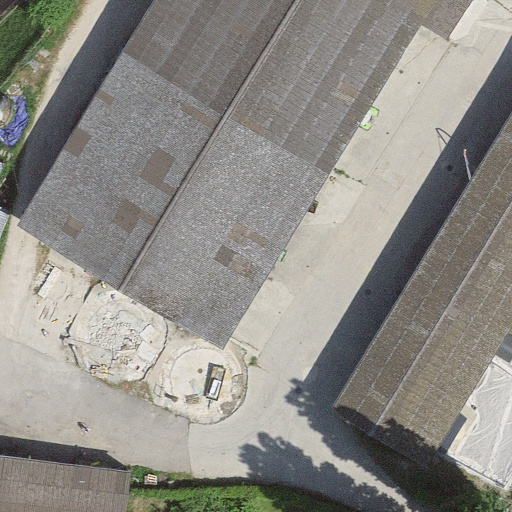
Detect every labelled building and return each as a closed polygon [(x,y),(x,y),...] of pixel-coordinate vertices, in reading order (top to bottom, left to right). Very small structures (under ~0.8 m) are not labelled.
[(146,0),(18,208),(222,335),(423,8),(452,26),(468,0),(146,0)] [(511,319),(511,97),(338,396),(435,452),(511,319)] [(88,339),(92,351),(99,361),(110,369),(122,373),(134,373),(147,369),(158,361),(166,349),(169,336),(167,322),(161,309),(151,300),(138,294),(125,293),(111,297),(101,304),(93,314),(89,326),(88,339)] [(182,350),(177,361),(176,372),(178,383),(184,393),(192,401),(204,406),(217,407),(229,403),(239,396),(246,385),(249,373),(248,360),(243,349),(233,340),(222,335),(211,334),(199,336),(190,342),(182,350)] [(127,511),(132,474),(2,457),(0,468),(0,511),(127,511)]
